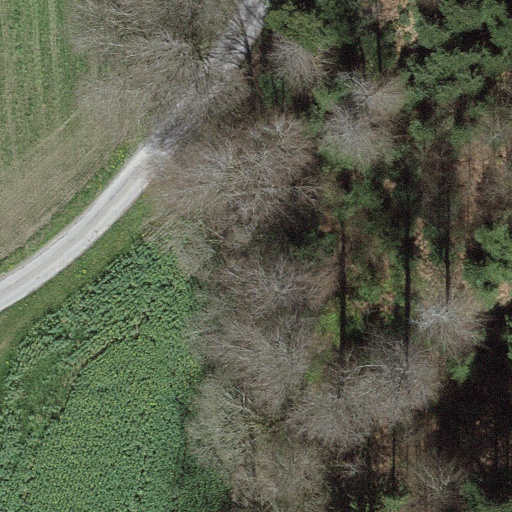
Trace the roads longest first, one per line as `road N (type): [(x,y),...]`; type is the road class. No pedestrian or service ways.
road 1 (unclassified): [(0,294),(40,270),(126,191),(220,87),(275,0)]
road 2 (track): [(109,0),(108,38),(171,140)]
